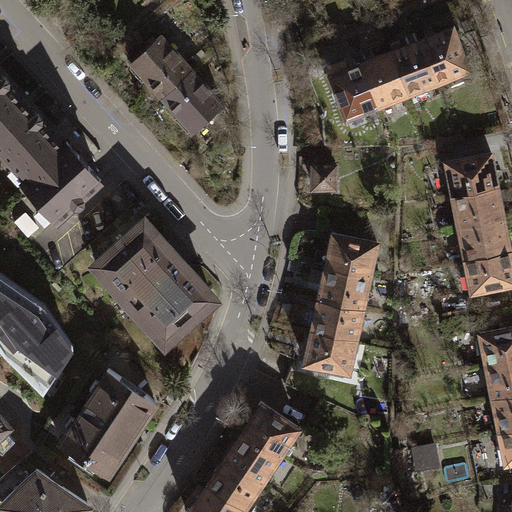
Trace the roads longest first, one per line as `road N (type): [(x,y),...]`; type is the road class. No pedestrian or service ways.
road 1 (residential): [(0,0),(219,241),(253,255)]
road 2 (residential): [(133,511),(221,369),(253,255)]
road 3 (residential): [(253,255),(266,145),(252,0)]
road 4 (trunk): [(511,293),(389,511)]
road 5 (trunk): [(416,511),(511,343)]
